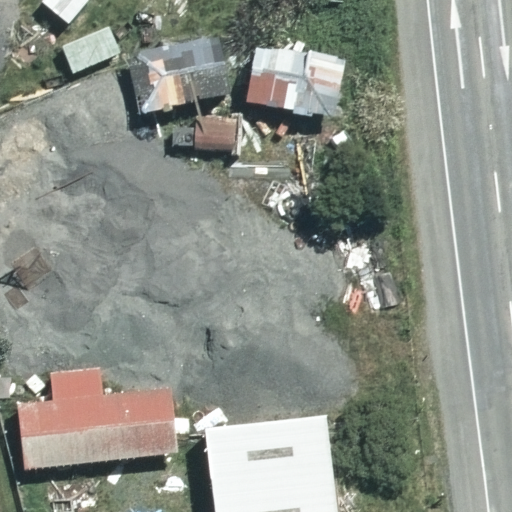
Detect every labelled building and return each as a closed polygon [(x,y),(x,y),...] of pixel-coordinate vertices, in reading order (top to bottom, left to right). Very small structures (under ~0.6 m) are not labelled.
[(81,0),(43,0),(39,5),(65,27),(86,4),(81,0)] [(117,54),(106,29),(61,49),(73,74),(117,54)] [(137,118),(227,98),(213,38),(124,58),(137,118)] [(252,49),(242,107),(329,123),(339,64),(252,49)] [(249,172),(83,154),(70,280),(236,297),(249,172)] [(0,251),(48,249),(45,207),(0,209),(0,251)] [(49,375),(52,406),(15,410),(21,475),(174,460),(168,393),(100,400),(97,370),(49,375)] [(332,511),(322,422),(201,436),(210,511),(332,511)]
